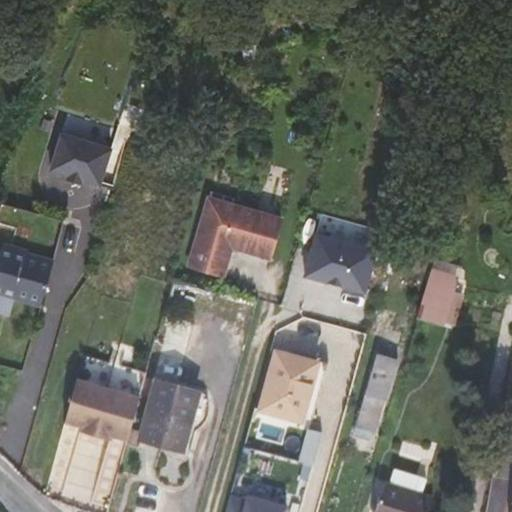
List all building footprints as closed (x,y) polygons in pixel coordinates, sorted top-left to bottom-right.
[(430,106),(435,87),(395,76),(391,95),(430,106)] [(82,181),(99,186),(111,149),(62,133),(50,170),(67,176),(82,181)] [(81,185),(82,181),(67,176),(65,180),(81,185)] [(209,197),(206,205),(230,212),(232,204),(209,197)] [(231,245),(270,256),(281,218),(232,204),(230,212),(206,205),(189,264),(223,274),(231,245)] [(376,249),(317,233),(305,275),(326,281),(328,276),(345,280),(344,286),(365,291),(376,249)] [(0,294),(13,298),(26,251),(3,244),(0,253),(0,294)] [(30,303),(42,257),(27,253),(28,251),(26,251),(13,298),(30,303)] [(41,306),(54,260),(42,257),(30,303),(41,306)] [(446,326),(458,282),(429,275),(417,317),(446,326)] [(0,309),(10,312),(13,298),(0,294),(0,309)] [(312,423),(328,360),(319,357),(317,362),(276,351),(261,410),(312,423)] [(386,401),(398,361),(376,355),(354,433),(371,438),(382,400),(386,401)] [(111,437),(127,441),(139,399),(75,381),(62,423),(79,427),(77,432),(110,442),(111,437)] [(208,409),(208,401),(206,394),(157,381),(138,449),(187,462),(192,441),(199,443),(202,433),(195,431),(198,429),(200,427),(204,422),(207,415),(208,409)] [(426,478),(394,468),(390,483),(405,488),(421,493),(426,478)] [(428,511),(434,497),(421,493),(405,488),(390,483),(385,481),(375,511),(428,511)] [(230,495),(225,511),(285,511),(287,506),(248,495),(247,500),(230,495)]
